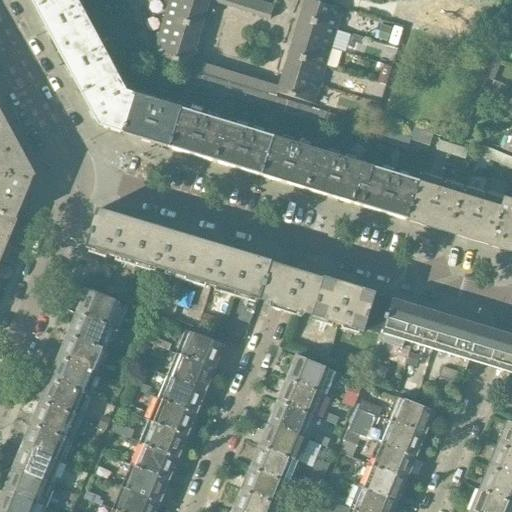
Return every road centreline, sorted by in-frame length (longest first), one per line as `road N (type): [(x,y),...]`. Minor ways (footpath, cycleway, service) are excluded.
road 1 (residential): [(305,245),(192,511)]
road 2 (residential): [(77,174),(305,245)]
road 3 (residential): [(0,378),(77,174)]
road 4 (residential): [(305,245),(511,306)]
road 5 (residential): [(511,314),(429,511)]
road 6 (residential): [(77,174),(69,138),(0,4)]
road 7 (residential): [(0,57),(53,150),(77,174)]
